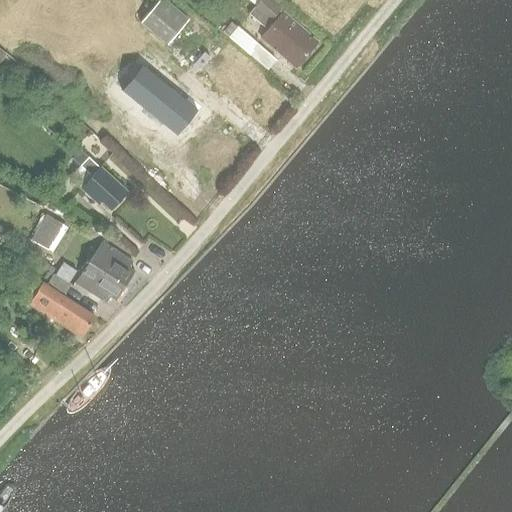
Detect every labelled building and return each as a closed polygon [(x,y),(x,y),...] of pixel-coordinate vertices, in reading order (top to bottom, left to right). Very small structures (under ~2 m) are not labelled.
[(167,48),(190,22),(163,0),(161,0),(140,25),(167,48)] [(246,0),(256,8),(262,0),(246,0)] [(264,0),(258,9),(273,22),(281,12),(265,0),(264,0)] [(295,71),(319,44),(283,13),(259,40),(295,71)] [(250,50),(256,44),(236,27),(235,28),(229,23),(222,32),(228,37),(227,38),(248,56),(252,51),(250,50)] [(196,29),(181,49),(199,63),(214,44),(196,29)] [(226,48),(204,79),(262,118),(283,88),(226,48)] [(156,74),(134,99),(175,135),(197,110),(156,74)] [(111,212),(114,209),(128,194),(101,169),(100,171),(89,160),(81,169),(91,179),(82,189),(98,205),(101,202),(111,212)] [(41,220),(32,233),(36,235),(31,242),(51,255),(66,232),(45,218),(43,222),(41,220)] [(126,287),(135,272),(130,269),(133,264),(102,244),(89,264),(126,287)] [(40,262),(31,276),(45,284),(54,271),(40,262)] [(116,302),(126,287),(89,264),(76,284),(107,304),(110,299),(116,302)] [(63,265),(55,277),(68,285),(76,273),(63,265)] [(53,276),(47,284),(64,296),(70,287),(68,285),(55,277),(53,276)] [(96,318),(44,285),(30,307),(81,340),(96,318)] [(79,406),(24,465),(39,479),(94,420),(79,406)]
